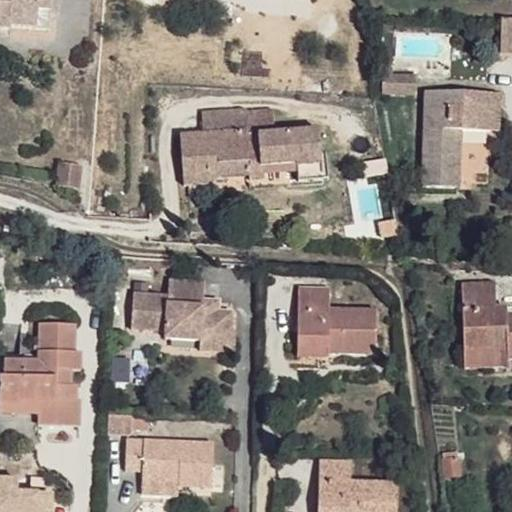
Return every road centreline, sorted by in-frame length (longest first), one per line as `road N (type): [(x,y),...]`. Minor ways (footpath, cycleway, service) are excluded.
road 1 (unknown): [(0,185),(126,209),(147,199),(160,180),(179,105),(204,98),(331,105)]
road 2 (unknown): [(255,511),(245,301)]
